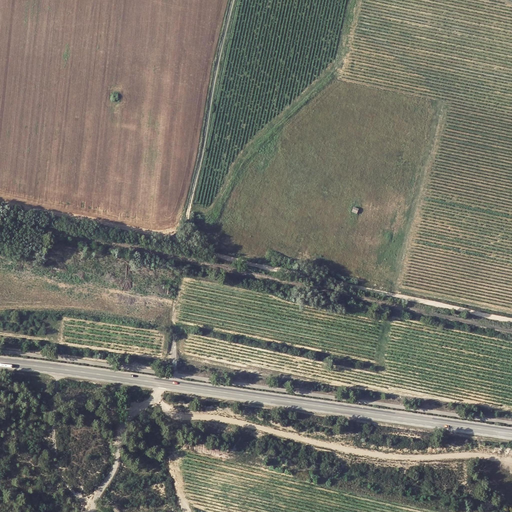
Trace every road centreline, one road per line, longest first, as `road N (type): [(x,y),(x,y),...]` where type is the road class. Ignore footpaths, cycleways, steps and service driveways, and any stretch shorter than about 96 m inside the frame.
road 1 (track): [(234,0),(188,242),(275,270),(511,320)]
road 2 (track): [(155,396),(182,416),(364,453),(511,460)]
road 3 (secondary): [(160,384),(511,434)]
road 4 (track): [(0,201),(177,241)]
road 5 (track): [(174,356),(0,335)]
road 6 (secondary): [(0,360),(160,384)]
road 7 (unclassified): [(160,384),(125,421),(116,466),(91,511)]
